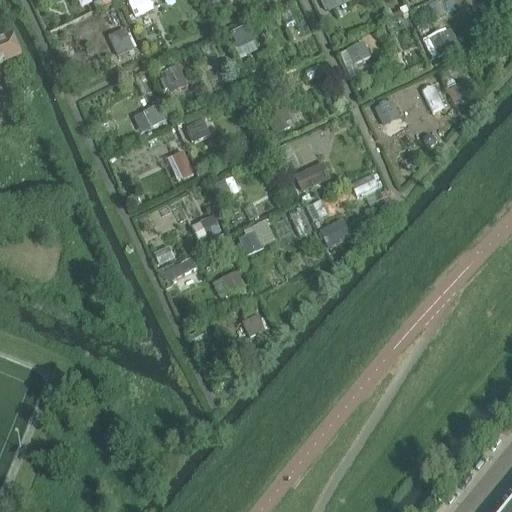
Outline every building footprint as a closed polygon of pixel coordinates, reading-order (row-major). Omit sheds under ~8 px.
[(78,0),(82,9),(105,0),(78,0)] [(140,17),(154,9),(147,0),(133,0),(131,2),(140,17)] [(226,0),(208,0),(218,15),(231,7),(226,0)] [(342,7),(338,0),(321,0),(329,14),(342,7)] [(243,63),(269,52),(264,40),(257,43),(250,27),(231,35),(243,63)] [(122,31),(107,40),(117,58),(132,49),(122,31)] [(443,36),(429,46),(440,62),(454,53),(443,36)] [(0,69),(21,61),(12,40),(0,45),(0,69)] [(511,50),(503,41),(493,52),(504,63),(511,55),(511,50)] [(366,44),(348,51),(355,67),(373,59),(366,44)] [(260,62),(246,70),(255,86),(269,78),(260,62)] [(172,96),(191,86),(180,66),(161,76),(172,96)] [(144,114),(150,131),(171,123),(164,106),(144,114)] [(386,109),(373,115),(380,131),(394,125),(386,109)] [(185,162),(170,171),(180,189),(195,181),(185,162)] [(308,173),(291,183),(300,198),(317,188),(308,173)] [(219,204),(241,197),(236,180),(214,187),(219,204)] [(204,245),(224,236),(215,218),(196,227),(204,245)] [(236,239),(244,258),(276,245),(269,226),(236,239)] [(180,291),(202,282),(194,261),(171,270),(180,291)] [(240,273),(216,284),(223,300),(247,289),(240,273)] [(258,316),(242,325),(252,341),(267,333),(258,316)]
